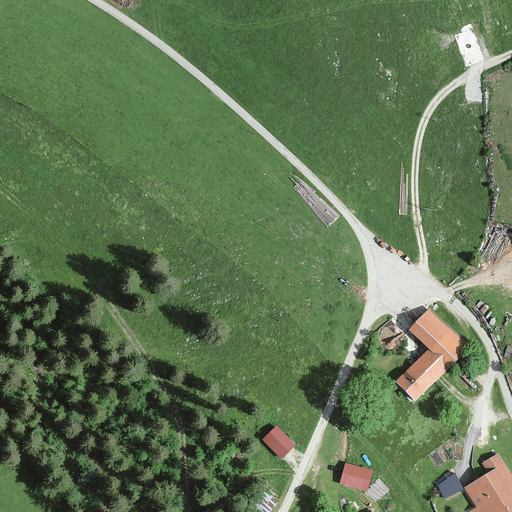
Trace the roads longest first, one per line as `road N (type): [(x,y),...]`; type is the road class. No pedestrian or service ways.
road 1 (unclassified): [(394,286),(363,234),(298,164),(175,54),(96,0)]
road 2 (track): [(394,286),(424,261),(415,168),(438,96),(511,54)]
road 3 (unclassified): [(281,511),(359,340),(394,286)]
road 4 (unclassified): [(511,398),(490,346),(461,309),(444,295),(394,286)]
